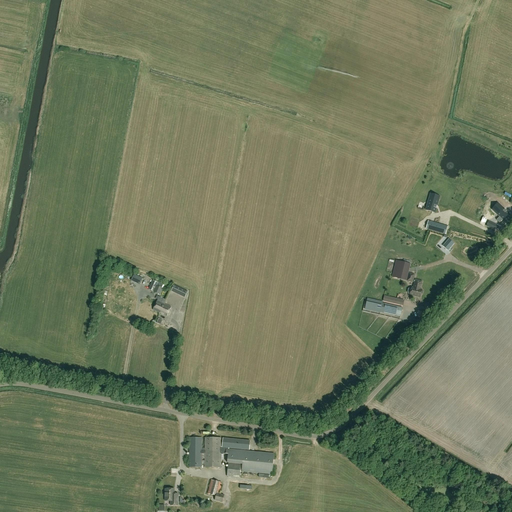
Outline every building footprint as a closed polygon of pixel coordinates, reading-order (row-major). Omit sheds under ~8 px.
[(493,203),(498,192),(464,176),(462,181),(461,180),(458,186),(493,203)] [(451,204),(451,206),(471,215),(472,218),(476,218),(476,220),(479,220),(483,222),(486,222),(485,215),(492,215),(491,211),(489,210),(489,208),(484,205),(483,200),(479,199),(476,199),(476,200),(472,201),(466,199),(469,198),(457,193),(455,198),(453,199),(451,204)] [(435,213),(439,200),(431,197),(429,205),(428,204),(426,210),(435,213)] [(500,203),(494,209),(501,216),(498,220),(501,223),(504,219),(505,220),(511,214),(500,203)] [(492,220),(488,223),(495,230),(498,226),(492,220)] [(428,221),(426,229),(445,234),(448,226),(428,221)] [(417,223),(413,239),(419,241),(424,225),(417,223)] [(444,246),(448,250),(453,243),(449,240),(444,246)] [(398,261),(395,273),(407,276),(410,264),(398,261)] [(409,273),(407,281),(413,282),(415,282),(414,287),(414,288),(412,287),(412,288),(410,288),(408,289),(408,292),(409,294),(410,294),(410,295),(420,297),(421,294),(422,293),(423,291),(422,291),(422,290),(420,289),(422,282),(415,280),(413,280),(415,275),(409,273)] [(160,295),(163,289),(164,286),(155,282),(151,291),(153,292),(160,295)] [(185,298),(187,292),(177,287),(178,285),(174,284),(170,291),(173,292),(173,293),(185,298)] [(158,301),(160,297),(159,297),(153,310),(160,314),(164,304),(158,301)] [(385,297),(384,299),(395,302),(394,304),(401,305),(402,304),(401,302),(399,301),(399,300),(385,297)] [(381,310),(382,305),(367,302),(366,307),(381,310)] [(164,304),(160,314),(167,317),(171,307),(164,304)] [(385,306),(384,311),(396,313),(396,314),(400,315),(400,313),(401,313),(402,308),(398,307),(397,309),(385,306)] [(205,437),(205,448),(202,448),(202,438),(190,437),(189,467),(202,468),(202,466),(204,466),(204,467),(205,467),(205,468),(221,468),(221,453),(226,454),(228,454),(227,463),(228,463),(235,464),(242,465),(242,471),(272,474),(274,454),(229,449),(229,448),(249,450),(250,441),(223,438),(223,439),(222,447),(221,447),(221,439),(221,438),(205,437)] [(222,502),(224,495),(219,494),(222,482),(211,480),(208,494),(216,496),(215,500),(222,502)] [(260,489),(260,481),(239,481),(239,483),(229,483),(229,492),(254,492),(254,489),(260,489)] [(178,505),(178,494),(174,494),(174,489),(165,489),(165,501),(171,501),(171,505),(178,505)]
